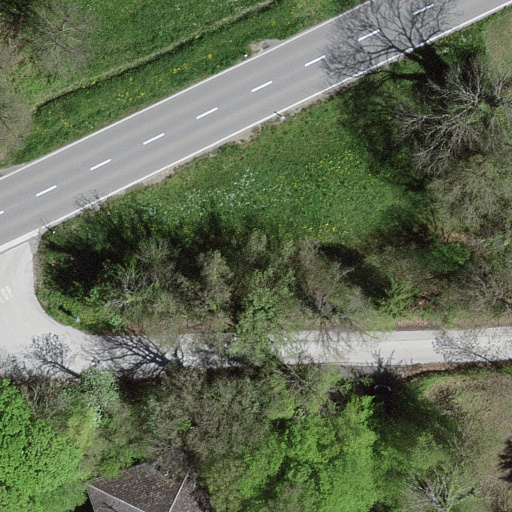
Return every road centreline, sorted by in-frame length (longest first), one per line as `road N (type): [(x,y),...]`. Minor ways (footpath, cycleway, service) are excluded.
road 1 (residential): [(0,325),(52,357),(130,365),(511,343)]
road 2 (tertiary): [(0,212),(443,0)]
